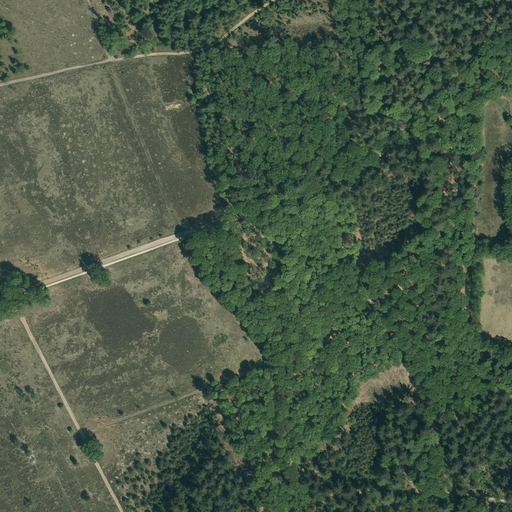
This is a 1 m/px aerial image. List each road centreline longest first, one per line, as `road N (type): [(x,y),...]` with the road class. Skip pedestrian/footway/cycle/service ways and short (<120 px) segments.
road 1 (track): [(0,298),(355,170),(511,21)]
road 2 (track): [(82,436),(238,374),(315,324),(373,305)]
road 3 (track): [(335,0),(329,183),(351,271),(373,305)]
road 4 (track): [(0,85),(200,50),(273,0)]
road 5 (track): [(121,511),(0,269)]
road 6 (track): [(271,511),(331,491),(453,493),(511,503)]
road 7 (track): [(449,511),(453,493),(429,408),(373,305)]
road 8 (track): [(443,252),(428,209),(455,72)]
